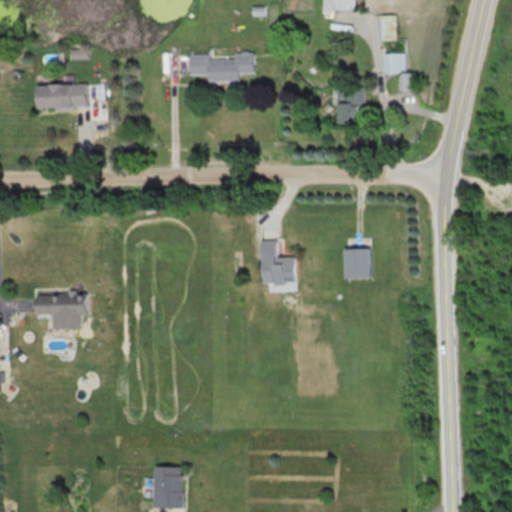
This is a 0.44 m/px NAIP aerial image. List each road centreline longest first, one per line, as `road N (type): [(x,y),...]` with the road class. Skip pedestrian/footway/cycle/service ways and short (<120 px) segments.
road 1 (residential): [(0,176),(446,173)]
road 2 (tertiary): [(449,511),(446,173)]
road 3 (tertiary): [(480,0),(446,173)]
